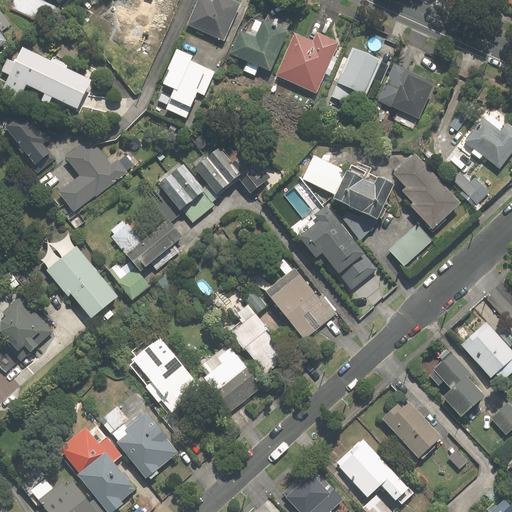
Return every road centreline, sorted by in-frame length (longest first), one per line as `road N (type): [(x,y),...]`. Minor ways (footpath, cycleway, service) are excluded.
road 1 (tertiary): [(199,511),(511,226)]
road 2 (tertiary): [(511,51),(397,0)]
